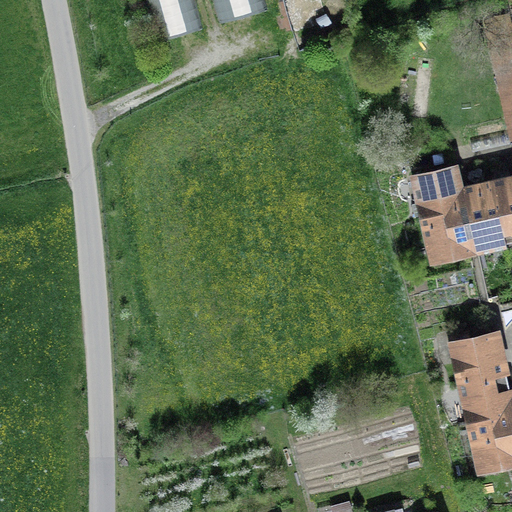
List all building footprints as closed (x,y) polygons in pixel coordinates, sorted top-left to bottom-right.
[(198,0),(161,0),(169,34),(204,26),(198,0)] [(249,0),(215,0),(221,20),(253,11),(249,0)] [(487,27),(510,129),(511,128),(511,54),(505,23),(487,27)] [(470,139),(472,150),(510,142),(507,131),(470,139)] [(427,214),(460,207),(451,167),(418,175),(423,200),(416,202),(419,215),(427,214)] [(511,180),(491,186),(502,233),(510,231),(511,237),(511,236),(511,180)] [(475,245),(503,238),(502,233),(491,186),(463,192),(475,245)] [(469,246),(460,207),(427,214),(437,261),(454,257),(452,250),(469,246)] [(455,341),(464,381),(499,373),(490,333),(455,341)] [(464,381),(473,419),(508,411),(499,373),(464,381)] [(510,422),(508,411),(473,419),(480,451),(473,453),(477,472),(496,468),(495,461),(511,456),(511,442),(508,424),(510,423),(510,422)]
